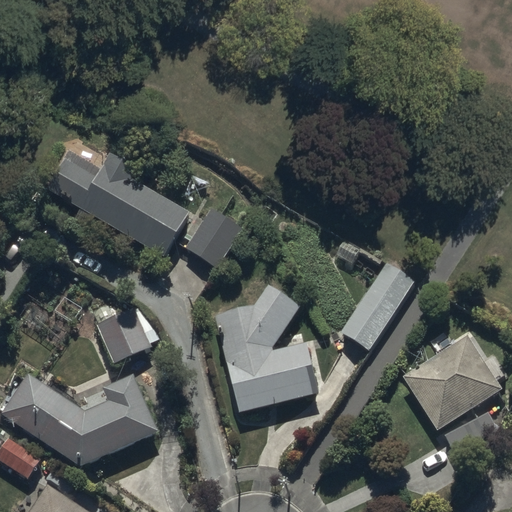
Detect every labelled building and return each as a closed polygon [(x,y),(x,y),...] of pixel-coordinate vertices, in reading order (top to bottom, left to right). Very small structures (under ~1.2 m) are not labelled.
[(190,223),(129,189),(137,175),(111,160),(103,175),(74,159),(52,199),(168,263),(190,223)] [(189,255),(221,276),(247,236),(215,215),(189,255)] [(343,338),(371,356),(416,287),(389,269),(343,338)] [(272,293),(257,314),(219,323),(229,367),(242,420),(321,401),(309,348),(274,357),(274,355),(302,314),(272,293)] [(99,333),(115,369),(156,352),(140,315),(99,333)] [(406,386),(439,438),(505,396),(472,344),(406,386)] [(105,394),(112,409),(92,418),(33,379),(6,421),(86,472),(162,439),(143,395),(136,381),(105,394)] [(491,414),(445,439),(456,459),(501,434),(491,414)] [(0,459),(0,466),(29,485),(43,462),(12,442),(0,459)] [(82,511),(49,490),(34,511),(82,511)]
